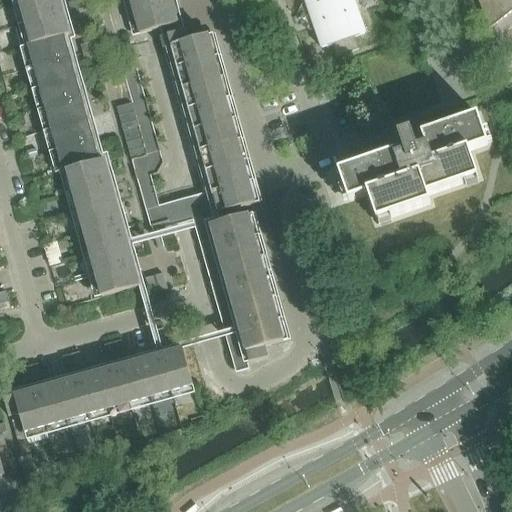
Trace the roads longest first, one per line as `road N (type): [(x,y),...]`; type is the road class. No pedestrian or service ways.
road 1 (residential): [(202,298),(222,375),(233,384),(250,386),(296,360),(304,341),(270,224),(274,197),(220,27),(200,23)]
road 2 (residential): [(202,298),(169,178),(180,149),(149,37),(200,23)]
road 3 (tertiary): [(431,402),(232,511)]
road 4 (tertiary): [(289,511),(444,426)]
road 5 (residential): [(40,345),(0,177)]
road 6 (residential): [(40,345),(202,298)]
